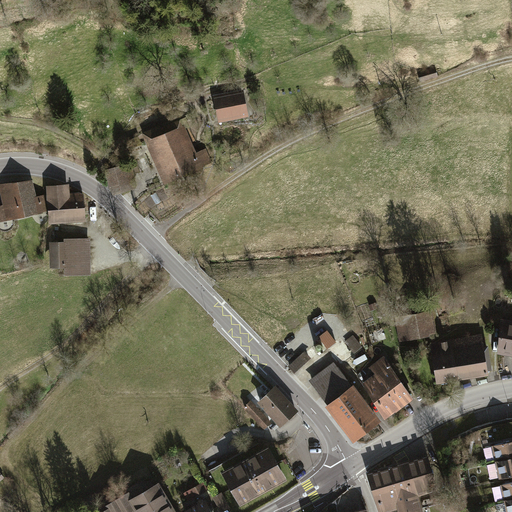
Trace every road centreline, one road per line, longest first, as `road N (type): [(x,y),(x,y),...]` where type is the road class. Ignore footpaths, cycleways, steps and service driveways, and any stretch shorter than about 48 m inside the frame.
road 1 (tertiary): [(0,168),(57,171),(107,200),(291,387),(350,466)]
road 2 (track): [(146,241),(258,160),(313,132),(511,61)]
road 3 (track): [(183,277),(0,453),(41,503)]
road 4 (track): [(0,389),(61,348),(157,252)]
road 5 (tertiary): [(350,466),(447,408),(511,389)]
road 6 (track): [(104,160),(128,131),(239,88)]
